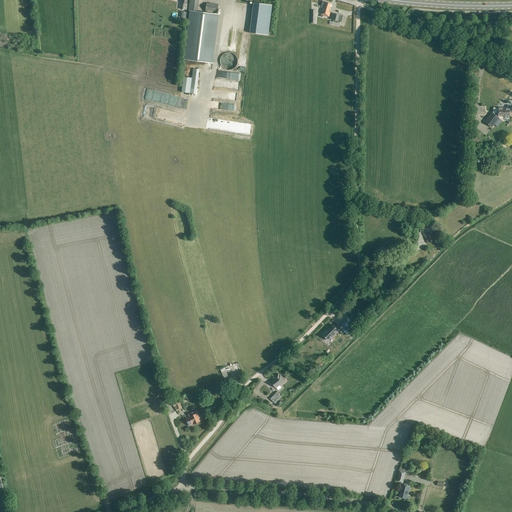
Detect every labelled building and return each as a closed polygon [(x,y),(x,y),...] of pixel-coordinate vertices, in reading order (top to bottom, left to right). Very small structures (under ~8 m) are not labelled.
[(183,59),(206,62),(213,63),(219,15),(216,15),(216,13),(218,14),(219,5),(207,4),(206,13),(198,12),(199,0),(189,0),(188,11),(189,11),(183,59)] [(332,4),(326,2),(323,2),(321,8),(324,9),(322,15),(329,17),(331,13),(329,12),(332,4)] [(253,4),(250,34),(269,36),(272,5),(253,4)] [(330,19),(334,20),(333,22),(330,21),(329,25),(339,28),(341,22),(342,23),(344,17),(332,13),(330,19)] [(233,37),(235,23),(228,22),(226,36),(233,37)] [(220,62),(220,63),(220,64),(221,65),(221,66),(222,67),(223,68),(224,68),(224,69),(225,69),(226,70),(227,70),(228,70),(229,70),(230,70),(231,70),(232,70),(232,69),(233,69),(234,69),(234,68),(235,68),(235,67),(236,67),(236,66),(237,65),(237,64),(237,63),(238,62),(238,61),(238,60),(237,59),(237,58),(237,57),(236,56),(235,55),(234,54),(233,54),(233,53),(232,53),(231,53),(230,53),(229,53),(228,53),(227,53),(226,53),(225,53),(225,54),(224,54),(223,54),(223,55),(222,56),(221,57),(221,58),(220,59),(220,60),(220,61),(220,62)] [(191,78),(184,77),(182,93),(194,94),(197,69),(192,68),(191,78)] [(498,117),(498,116),(510,117),(510,109),(499,108),(498,114),(493,113),(492,113),(485,122),(492,128),(499,118),(498,117)] [(435,241),(432,232),(424,235),(427,243),(435,241)] [(340,317),(336,322),(346,332),(350,328),(340,317)] [(331,324),(324,331),(330,338),(337,330),(331,324)] [(320,339),(326,346),(330,342),(324,335),(320,339)] [(228,374),(234,372),(233,369),(236,368),(235,364),(226,367),(228,374)] [(225,368),(220,369),(225,381),(229,380),(225,368)] [(285,381),(280,375),(278,374),(275,376),(277,378),(271,382),(276,388),(285,381)] [(277,391),(270,399),(275,404),(282,396),(277,391)] [(178,399),(174,401),(173,400),(172,397),(168,399),(169,402),(170,404),(173,403),(176,410),(182,407),(178,399)] [(198,413),(197,414),(196,412),(189,415),(190,417),(186,419),(189,426),(193,424),(193,425),(201,421),(198,413)] [(410,486),(402,484),(399,497),(407,499),(410,486)]
